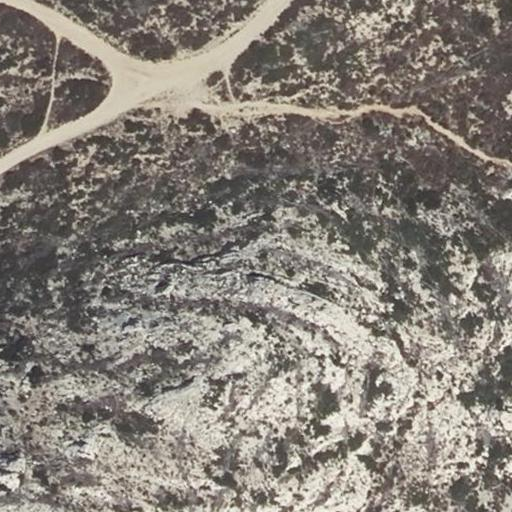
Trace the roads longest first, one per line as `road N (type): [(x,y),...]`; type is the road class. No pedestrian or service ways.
road 1 (track): [(151,79),(0,161)]
road 2 (track): [(151,79),(73,23),(25,0)]
road 3 (track): [(275,0),(236,38),(151,79)]
